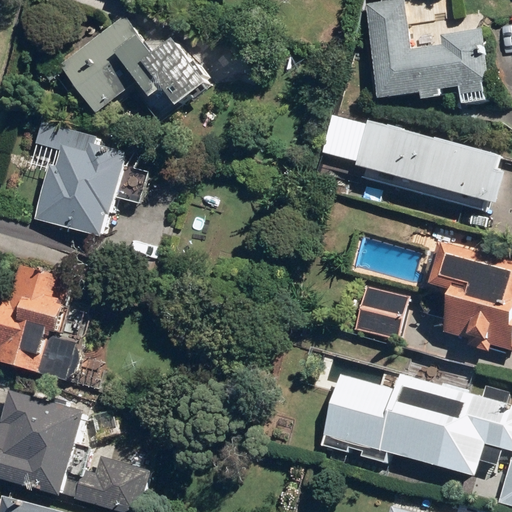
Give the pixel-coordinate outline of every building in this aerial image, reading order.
[(449,0),(403,0),(367,4),(383,102),(422,98),(423,105),(446,102),(445,95),(461,93),(463,107),(492,103),(490,90),(481,15),(452,19),(449,0)] [(127,21),(66,68),(103,117),(143,86),(158,104),(170,95),(185,114),(214,91),(179,46),(159,62),(127,21)] [(374,123),(357,180),(495,219),(510,168),(503,166),(505,161),(374,123)] [(59,172),(52,169),(37,224),(107,244),(114,222),(117,222),(132,168),(128,167),(130,159),(99,150),(101,142),(44,126),(38,147),(64,154),(59,172)] [(443,337),(473,345),(471,350),(492,356),(494,350),(511,355),(511,267),(494,263),(495,259),(441,245),(428,296),(452,303),(443,337)] [(79,285),(24,270),(14,306),(9,305),(0,336),(0,367),(75,388),(85,350),(63,343),(79,285)] [(413,296),(365,287),(356,333),(403,342),(413,296)] [(324,450),(353,457),(354,452),(367,455),(366,460),(393,467),(396,457),(481,478),(485,465),(503,470),(507,454),(511,455),(511,407),(383,374),(380,386),(343,377),(324,450)] [(92,417),(15,396),(0,448),(0,483),(68,502),(92,417)] [(146,511),(157,477),(95,460),(82,508),(97,511),(146,511)] [(511,466),(511,467),(502,506),(511,508),(511,466)] [(42,511),(7,502),(3,511),(42,511)]
